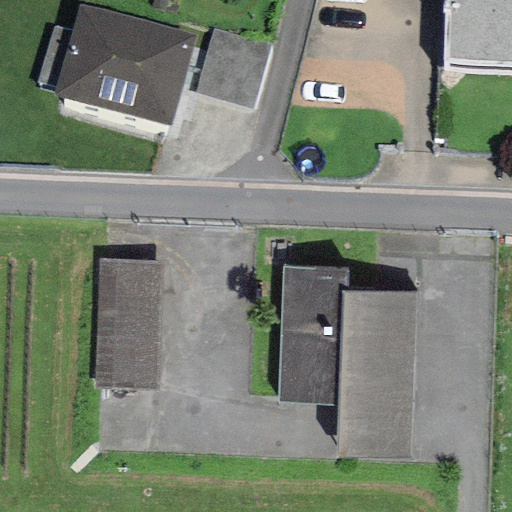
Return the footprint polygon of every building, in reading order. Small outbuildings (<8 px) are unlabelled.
[(511,0),(442,0),(439,70),(511,71),(511,0)] [(194,38),(80,5),(72,31),(52,25),(36,79),(55,85),(52,95),(168,128),(194,38)] [(271,45),(211,28),(192,94),(252,111),(271,45)] [(162,263),(100,259),(91,388),(153,393),(162,263)] [(338,405),(337,458),(409,460),(413,294),(346,292),(347,268),(281,267),(278,404),(338,405)]
